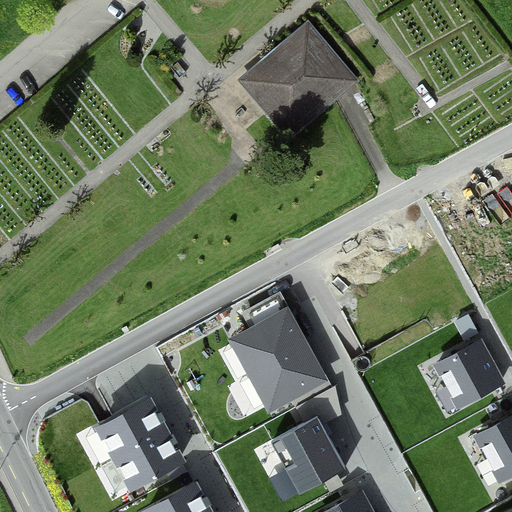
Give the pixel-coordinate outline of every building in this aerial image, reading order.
[(261,103),(288,135),(355,79),(307,22),(267,54),(239,77),(261,103)] [(322,375),(286,308),(233,337),(270,404),(322,375)] [(502,381),(479,338),(437,360),(460,404),(502,381)] [(180,457),(149,398),(100,424),(131,483),(180,457)] [(511,470),(511,414),(477,433),(500,477),(511,470)] [(341,464),(315,417),(275,439),(290,467),(272,476),(283,495),(341,464)] [(209,511),(194,483),(146,508),(148,511),(209,511)] [(371,511),(361,491),(322,511),(371,511)]
